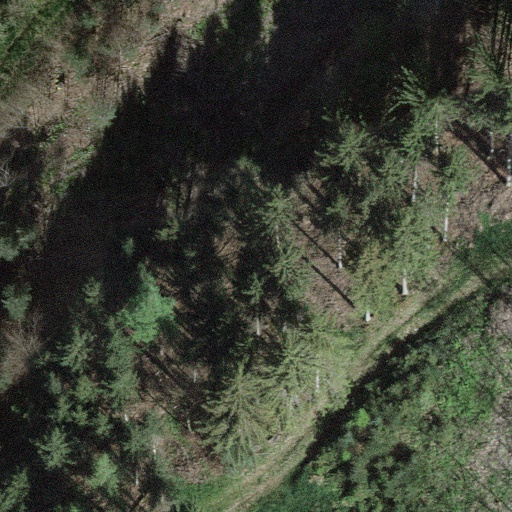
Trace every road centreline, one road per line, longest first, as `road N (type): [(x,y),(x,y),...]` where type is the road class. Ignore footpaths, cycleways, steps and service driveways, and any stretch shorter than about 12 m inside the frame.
road 1 (track): [(234,511),(306,453),(444,296),(511,255)]
road 2 (track): [(367,0),(128,263)]
